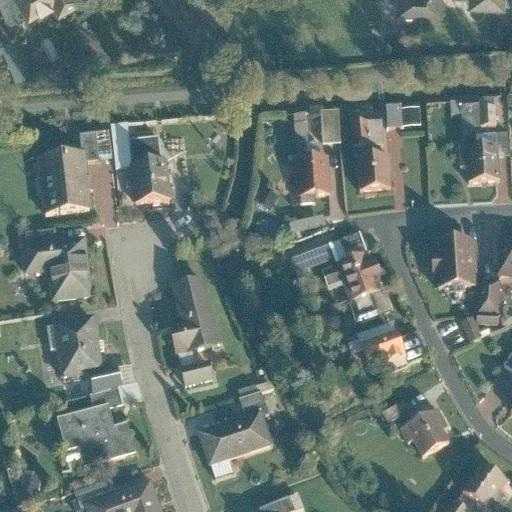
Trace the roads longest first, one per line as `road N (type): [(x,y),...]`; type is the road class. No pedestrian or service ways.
road 1 (residential): [(511,214),(413,222),(392,242),(467,417),(511,459)]
road 2 (residential): [(189,511),(115,246)]
